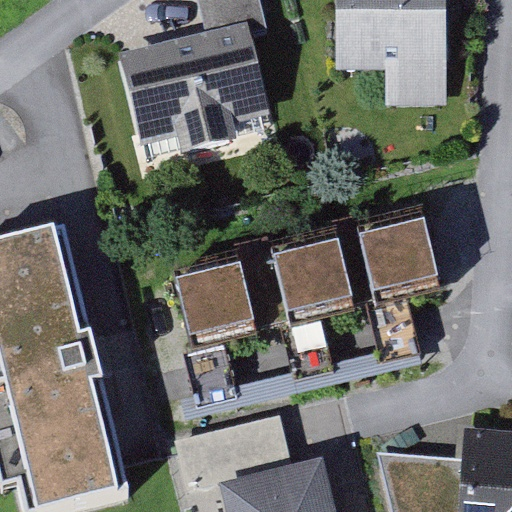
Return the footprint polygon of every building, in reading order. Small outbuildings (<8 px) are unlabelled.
[(280,33),(272,0),(208,0),(217,38),(134,57),(156,160),(284,132),(263,36),(280,33)] [(351,0),(352,74),(397,74),(397,105),(456,105),(456,0),(351,0)] [(456,300),(438,218),(189,273),(207,354),(456,300)] [(80,237),(0,254),(0,442),(11,491),(28,487),(33,511),(67,511),(138,496),(80,237)] [(231,481),(232,491),(299,475),(288,423),(191,448),(201,488),(231,481)] [(511,511),(511,438),(490,436),(487,468),(482,511),(511,511)] [(482,511),(487,468),(392,460),(404,511),(482,511)] [(299,475),(232,491),(237,511),(350,511),(339,465),(299,475)]
